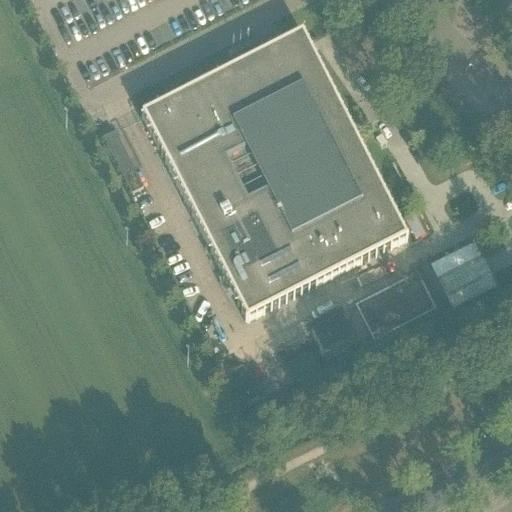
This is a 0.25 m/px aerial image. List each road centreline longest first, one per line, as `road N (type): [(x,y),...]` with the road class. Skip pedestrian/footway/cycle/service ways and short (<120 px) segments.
road 1 (unclassified): [(511,108),(411,0)]
road 2 (tertiary): [(410,511),(511,448)]
